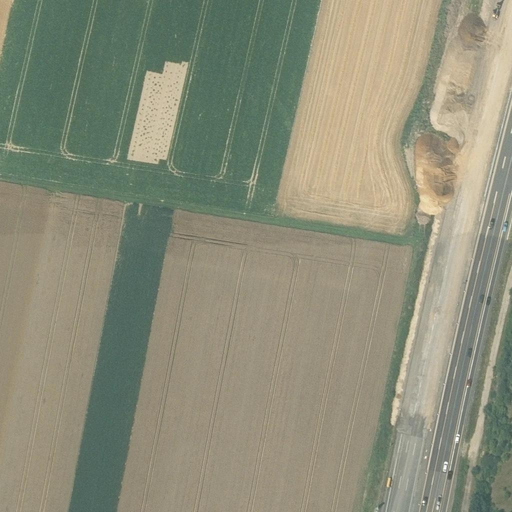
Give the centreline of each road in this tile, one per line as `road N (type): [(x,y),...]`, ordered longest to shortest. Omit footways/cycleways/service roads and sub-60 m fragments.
road 1 (motorway): [(511,39),(400,511)]
road 2 (track): [(0,177),(407,241)]
road 3 (motorway): [(430,511),(511,157)]
